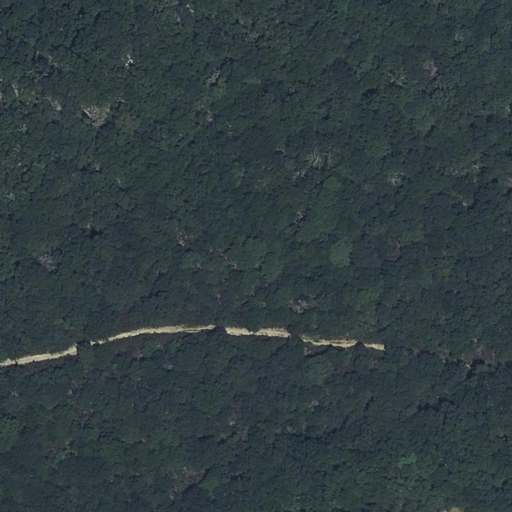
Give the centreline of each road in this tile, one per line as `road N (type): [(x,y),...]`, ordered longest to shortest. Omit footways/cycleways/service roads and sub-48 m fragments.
road 1 (track): [(0,361),(171,326),(301,336),(511,371)]
road 2 (track): [(85,88),(206,0)]
